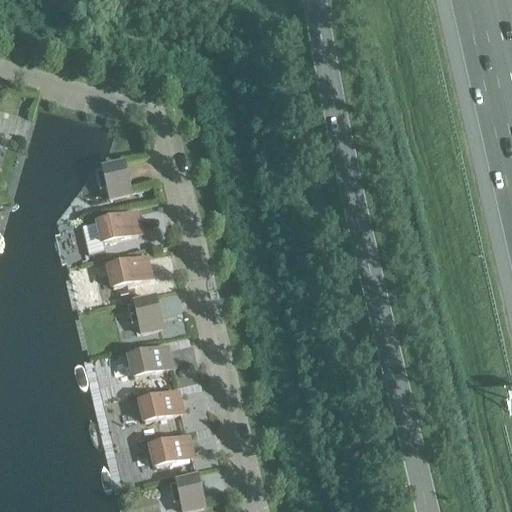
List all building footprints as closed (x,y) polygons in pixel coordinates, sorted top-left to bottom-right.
[(109,203),(130,198),(123,169),(95,176),(100,195),(107,193),(109,203)] [(103,247),(140,239),(135,218),(98,226),(103,247)] [(113,292),(150,283),(145,262),(108,271),(113,292)] [(121,304),(129,302),(127,293),(119,295),(121,304)] [(155,334),(162,332),(155,303),(127,310),(131,329),(139,328),(141,337),(143,337),(155,334)] [(156,337),(155,334),(143,337),(144,340),(145,347),(158,344),(156,337)] [(128,353),(130,361),(147,357),(145,349),(128,353)] [(134,382),(171,373),(166,352),(147,357),(130,361),(129,361),(134,382)] [(140,402),(141,405),(156,402),(155,399),(154,394),(139,398),(140,402)] [(145,426),(182,418),(177,397),(140,406),(145,426)] [(149,443),(151,450),(166,447),(165,439),(149,443)] [(155,471),(192,462),(188,442),(166,447),(151,450),(150,450),(155,471)] [(182,511),(201,511),(204,511),(197,482),(169,489),(173,508),(181,507),(182,511)]
